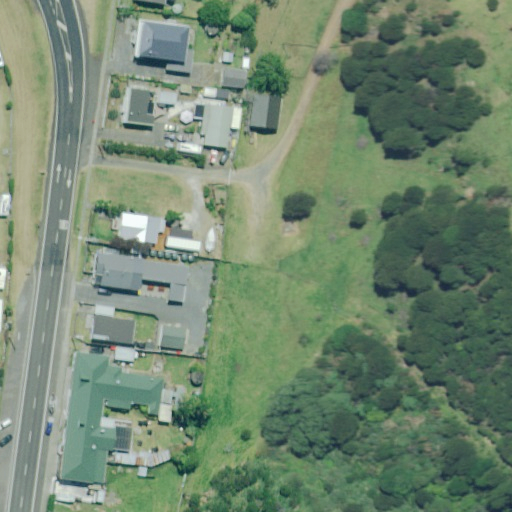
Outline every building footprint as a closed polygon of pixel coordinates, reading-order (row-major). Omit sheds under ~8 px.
[(186,28),(139,22),(135,56),(166,60),(165,70),(190,73),(193,50),(183,49),(186,28)] [(245,71),(224,70),(223,86),(244,88),(245,71)] [(144,90),(126,88),(122,122),(148,125),(151,101),(143,100),(144,90)] [(176,91),(159,90),(158,104),(175,104),(176,91)] [(281,97),(251,94),(248,126),(277,129),(281,97)] [(231,108),(196,104),(195,115),(206,116),(203,145),(227,147),(231,108)] [(119,230),(118,238),(155,244),(157,232),(162,233),(164,220),(118,212),(115,230),(119,230)] [(161,246),(169,247),(200,251),(201,242),(191,241),(193,225),(172,222),(170,236),(162,235),(161,246)] [(139,279),(142,261),(96,254),(93,274),(99,275),(98,286),(138,291),(139,279)] [(142,261),(139,279),(170,283),(168,300),(183,302),(187,277),(188,267),(142,261)] [(113,307),(95,305),(92,338),(132,343),(135,322),(112,320),(113,307)] [(186,328),(164,325),(161,346),(183,349),(186,328)] [(134,350),(114,348),(113,359),(133,361),(134,350)] [(159,403),(161,390),(163,377),(128,372),(128,368),(107,365),(108,356),(76,352),(59,479),(103,485),(107,451),(131,454),(134,429),(114,427),(115,419),(101,418),(103,406),(129,410),(130,402),(147,405),(146,414),(158,416),(159,403)] [(187,388),(177,386),(172,410),(182,412),(187,388)] [(159,403),(171,405),(172,391),(161,390),(159,403)] [(158,416),(157,422),(168,424),(171,405),(159,403),(158,416)] [(116,464),(138,465),(138,475),(146,476),(147,466),(152,466),(153,456),(116,454),(116,464)]
